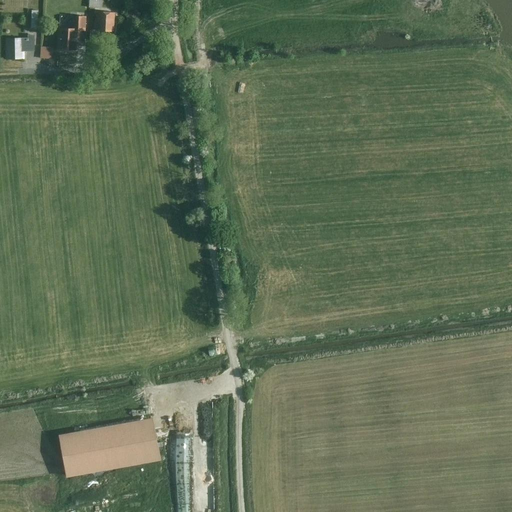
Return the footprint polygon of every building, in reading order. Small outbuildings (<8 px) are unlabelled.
[(137,11),(127,11),(127,21),(137,21),(137,11)] [(113,14),(99,13),(98,32),(112,33),(113,14)] [(85,17),(77,17),(77,31),(85,32),(85,17)] [(76,29),(59,28),(58,49),(76,50),(77,31),(76,29)] [(35,52),(34,35),(27,35),(27,40),(6,41),(7,61),(23,61),(23,52),(35,52)] [(52,49),(39,49),(39,59),(52,59),(52,49)] [(183,343),(184,356),(208,355),(208,341),(183,343)] [(166,348),(144,353),(146,358),(149,357),(151,366),(169,362),(166,348)] [(150,419),(58,435),(69,488),(157,470),(150,419)]
